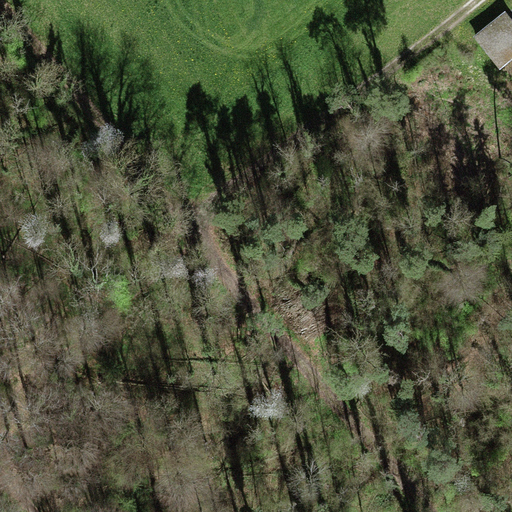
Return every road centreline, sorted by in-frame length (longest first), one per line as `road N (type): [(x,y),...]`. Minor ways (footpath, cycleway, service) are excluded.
road 1 (track): [(24,0),(421,511)]
road 2 (track): [(475,0),(193,217)]
